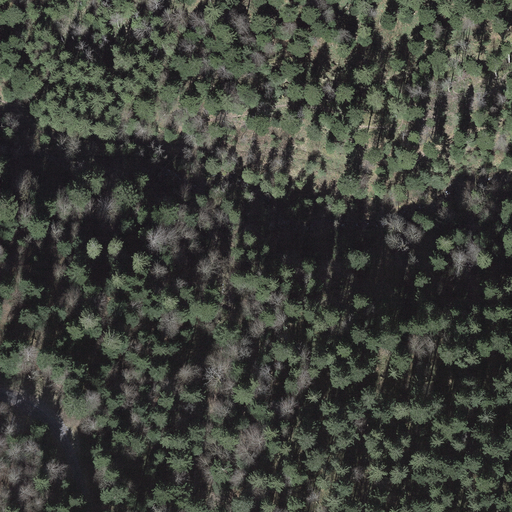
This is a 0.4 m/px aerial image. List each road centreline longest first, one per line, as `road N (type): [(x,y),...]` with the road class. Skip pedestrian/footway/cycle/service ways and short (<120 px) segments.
road 1 (track): [(0,103),(33,128),(108,146),(295,151),(384,181),(511,151)]
road 2 (track): [(0,389),(25,400),(62,438),(93,511)]
